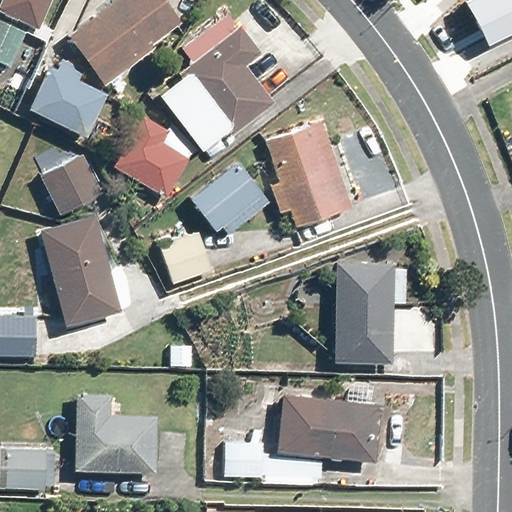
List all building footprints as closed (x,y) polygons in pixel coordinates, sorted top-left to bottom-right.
[(0,0),(0,9),(40,26),(51,0),(0,0)] [(179,0),(103,0),(65,32),(107,83),(191,13),(179,0)] [(511,23),(511,0),(463,0),(479,38),(511,23)] [(226,38),(178,72),(224,136),(272,101),(226,38)] [(104,88),(43,66),(27,110),(88,132),(104,88)] [(353,203),(324,113),(262,145),(295,227),(353,203)] [(167,129),(141,115),(111,168),(161,196),(184,155),(160,142),(167,129)] [(63,160),(55,143),(29,155),(38,172),(33,174),(53,216),(102,193),(82,151),(63,160)] [(266,190),(230,154),(186,198),(222,234),(266,190)] [(93,214),(31,232),(60,329),(122,311),(93,214)] [(196,229),(154,242),(167,285),(209,272),(196,229)] [(395,262),(330,259),(326,361),(391,364),(395,262)] [(34,313),(0,312),(0,358),(33,360),(34,313)] [(384,402),(273,395),(270,450),(380,457),(384,402)] [(164,405),(75,402),(72,467),(162,471),(164,405)] [(0,445),(0,486),(41,488),(43,448),(0,445)]
